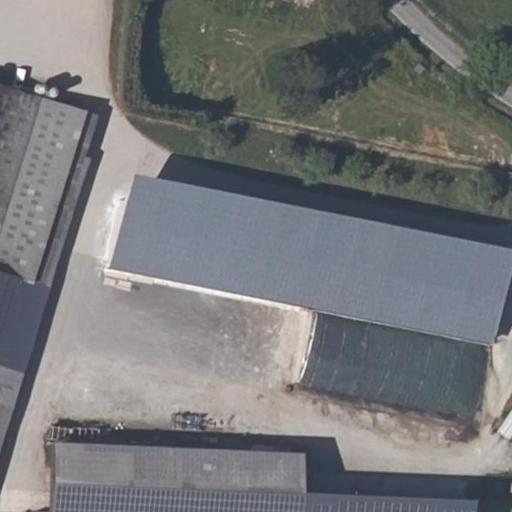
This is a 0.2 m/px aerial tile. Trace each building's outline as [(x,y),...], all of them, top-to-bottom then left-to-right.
[(0,430),(93,115),(0,85),(0,430)] [(270,258),(264,290),(376,311),(379,295),(369,294),(371,280),(377,281),(385,240),(310,226),(304,256),(279,251),(278,259),(270,258)] [(330,335),(364,342),(369,316),(348,312),(344,331),(331,328),(330,335)] [(465,453),(487,319),(460,315),(458,327),(453,326),(449,350),(438,348),(422,446),(465,453)] [(366,444),(403,451),(428,322),(397,316),(387,369),(381,368),(366,444)] [(115,373),(118,339),(72,334),(69,368),(115,373)] [(61,374),(58,395),(79,398),(81,376),(61,374)] [(46,511),(467,511),(467,500),(302,492),(299,451),(50,446),(46,511)]
